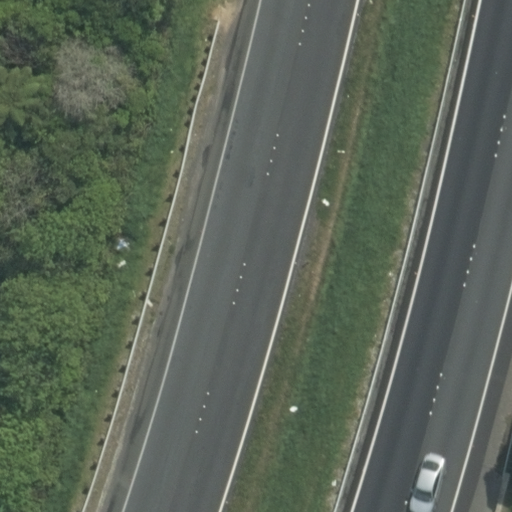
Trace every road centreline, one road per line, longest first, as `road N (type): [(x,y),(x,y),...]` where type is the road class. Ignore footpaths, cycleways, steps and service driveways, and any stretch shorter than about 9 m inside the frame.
road 1 (motorway): [(162,511),(231,297),(302,0)]
road 2 (motorway): [(511,82),(403,511)]
